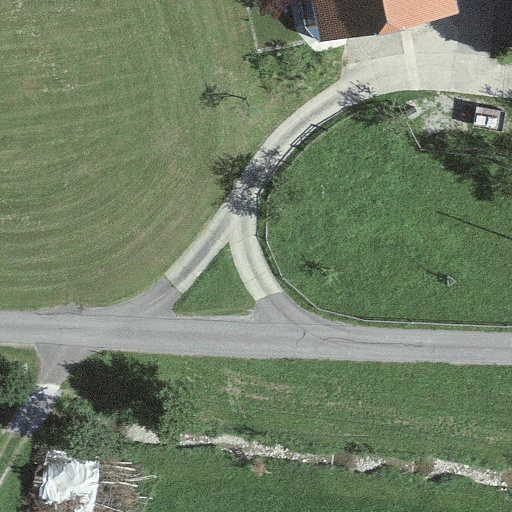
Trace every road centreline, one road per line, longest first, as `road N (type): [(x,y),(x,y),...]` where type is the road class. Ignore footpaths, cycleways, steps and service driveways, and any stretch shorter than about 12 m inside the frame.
road 1 (unclassified): [(0,330),(511,352)]
road 2 (track): [(81,336),(0,467)]
